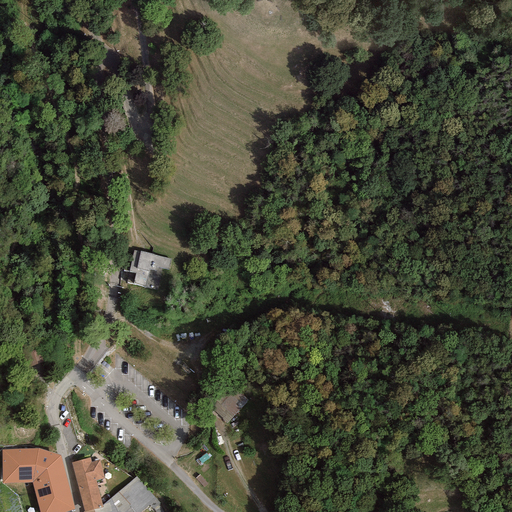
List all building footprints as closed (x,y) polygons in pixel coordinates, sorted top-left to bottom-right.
[(174,262),(143,255),(138,275),(160,279),(162,272),(171,274),(174,262)] [(39,350),(26,355),(31,368),(43,364),(39,350)] [(246,399),(230,384),(210,406),(227,421),(246,399)] [(39,448),(2,450),(2,484),(32,482),(39,511),(65,511),(75,509),(60,456),(39,448)] [(90,458),(71,463),(84,511),(103,507),(103,505),(95,480),(105,478),(99,460),(91,461),(90,458)] [(160,504),(136,476),(103,505),(103,507),(84,511),(83,511),(82,511),(141,511),(149,505),(153,510),(160,504)]
